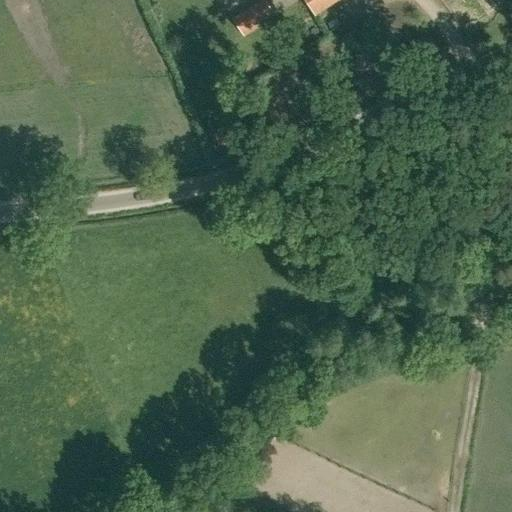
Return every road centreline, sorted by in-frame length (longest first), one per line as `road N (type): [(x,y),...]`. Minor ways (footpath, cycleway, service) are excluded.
road 1 (unclassified): [(0,212),(215,179),(511,55)]
road 2 (track): [(462,352),(473,381),(453,511)]
